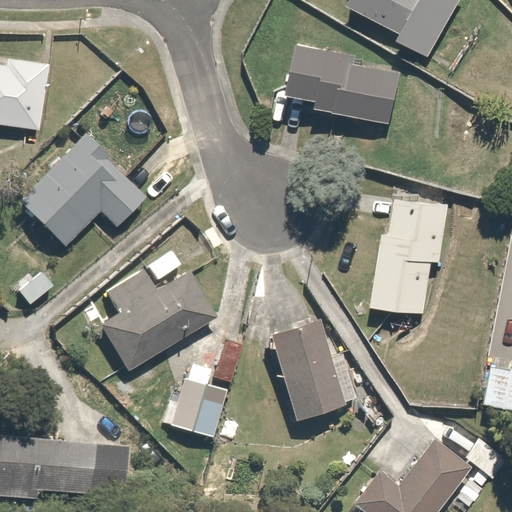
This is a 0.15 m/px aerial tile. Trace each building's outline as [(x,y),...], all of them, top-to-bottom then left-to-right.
[(405,71),(447,3),(441,0),(333,0),(324,14),(379,49),(377,53),(405,71)] [(511,0),(492,0),(496,12),(511,6),(511,0)] [(266,49),(253,107),(289,115),(288,121),(366,139),(378,85),(328,73),(330,63),(266,49)] [(0,150),(3,150),(13,76),(0,73),(0,150)] [(124,217),(56,140),(37,157),(46,167),(0,206),(0,235),(33,273),(74,237),(85,251),(124,217)] [(426,224),(368,217),(364,249),(353,247),(344,320),(397,328),(406,282),(418,284),(426,224)] [(94,394),(191,334),(157,279),(127,298),(119,284),(65,317),(79,340),(66,348),(94,394)] [(307,345),(242,351),(250,444),(316,438),(307,345)] [(461,386),(460,422),(500,423),(501,387),(461,386)] [(196,412),(156,396),(136,447),(175,463),(196,412)] [(342,492),(324,511),(419,511),(434,495),(428,490),(447,469),(416,442),(397,463),(393,459),(354,503),(342,492)] [(13,450),(0,449),(0,511),(18,511),(19,511),(24,511),(106,511),(109,462),(13,457),(13,450)] [(232,456),(215,451),(205,488),(223,492),(232,456)]
